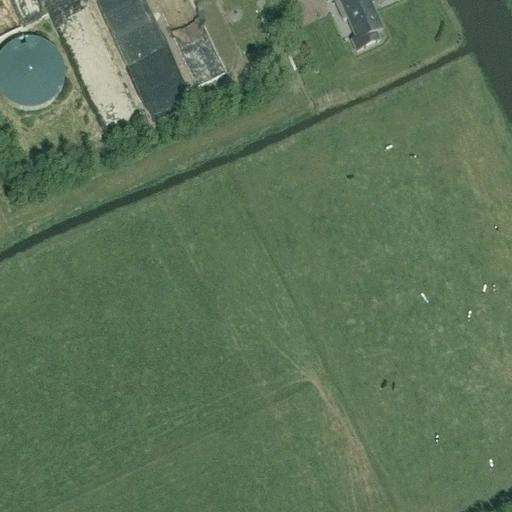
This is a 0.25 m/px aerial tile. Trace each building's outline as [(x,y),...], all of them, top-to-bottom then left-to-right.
[(0,0),(0,28),(50,10),(46,0),(0,0)] [(59,0),(87,75),(109,67),(84,0),(59,0)] [(378,44),(374,36),(380,33),(369,7),(371,6),(368,0),(323,0),(325,4),(334,0),(336,0),(355,41),(350,43),(356,54),(378,44)] [(120,40),(140,78),(165,65),(145,27),(120,40)] [(6,76),(12,110),(52,103),(48,80),(39,81),(37,70),(6,76)]
